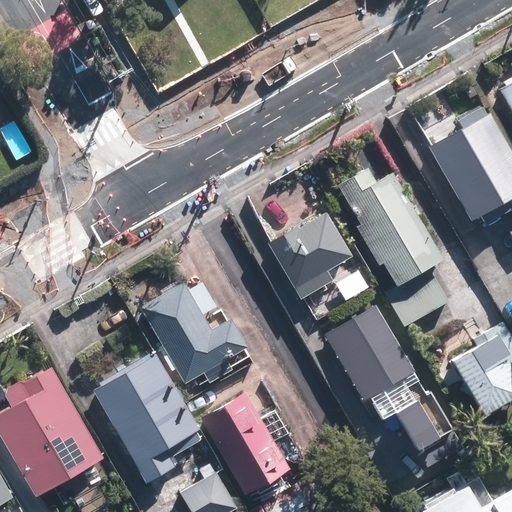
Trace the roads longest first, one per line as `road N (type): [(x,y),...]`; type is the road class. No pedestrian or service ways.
road 1 (secondary): [(482,0),(141,196)]
road 2 (tertiary): [(141,196),(27,0)]
road 3 (secondary): [(141,196),(0,277)]
